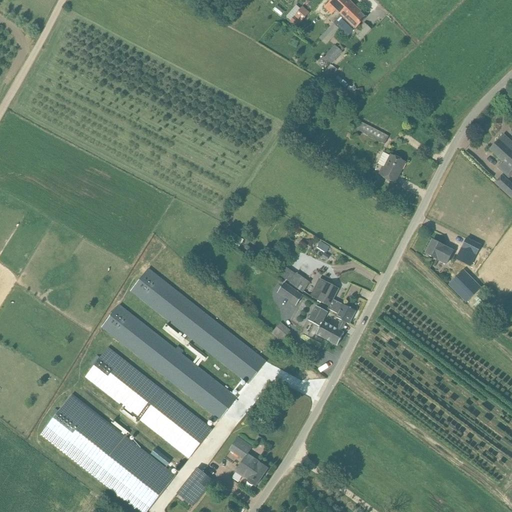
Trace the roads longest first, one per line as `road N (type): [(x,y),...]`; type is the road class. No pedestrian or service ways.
road 1 (unclassified): [(249,511),(471,108),(511,71)]
road 2 (track): [(0,110),(64,0)]
